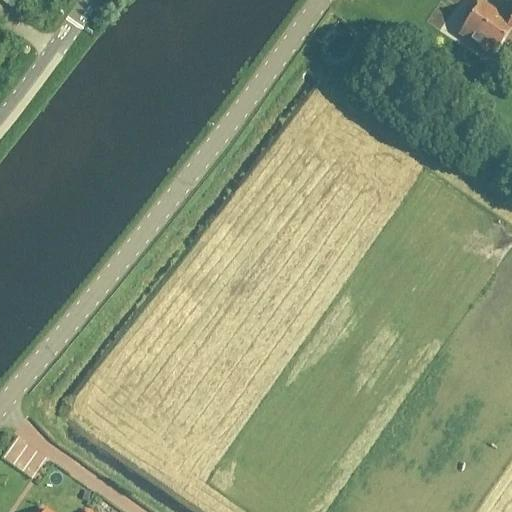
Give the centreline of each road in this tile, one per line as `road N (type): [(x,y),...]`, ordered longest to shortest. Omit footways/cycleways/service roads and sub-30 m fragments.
road 1 (tertiary): [(0,397),(164,210),(321,0)]
road 2 (unclassified): [(0,121),(91,0)]
